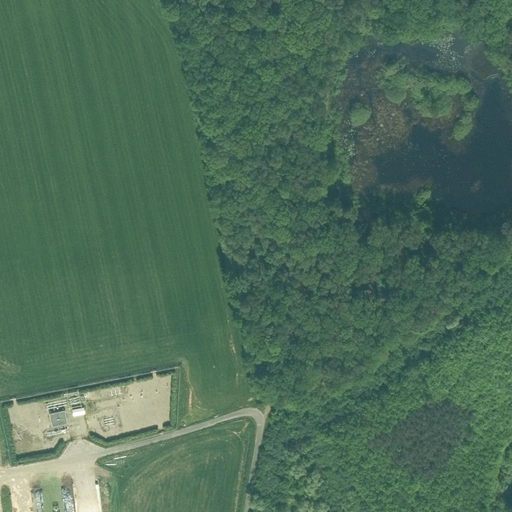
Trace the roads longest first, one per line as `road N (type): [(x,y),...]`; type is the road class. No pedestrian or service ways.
road 1 (unclassified): [(245,511),(260,418),(250,412),(0,471)]
road 2 (track): [(260,418),(213,177)]
